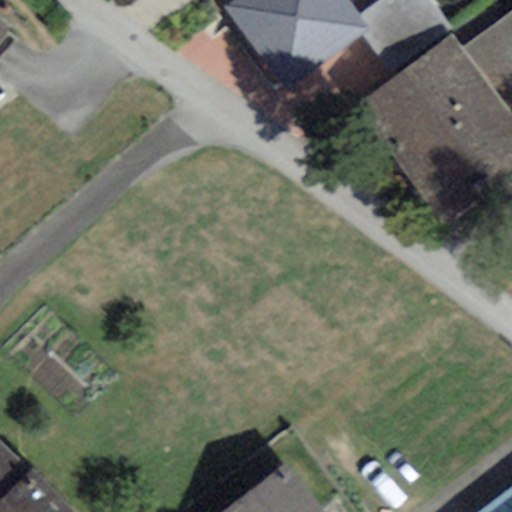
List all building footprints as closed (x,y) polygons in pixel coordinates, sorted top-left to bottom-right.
[(359,20),(343,0),(234,0),(225,7),(286,90),(357,37),(366,30),(359,20)] [(391,82),(453,36),(425,0),(385,0),(359,20),(366,30),(357,37),(391,82)] [(511,9),(460,46),(511,118),(511,9)] [(511,118),(460,46),(453,36),(391,82),(356,106),(438,219),(511,165),(511,118)] [(64,511),(0,443),(0,511),(64,511)] [(321,511),(286,465),(223,511),(321,511)] [(511,511),(511,485),(475,511),(511,511)]
